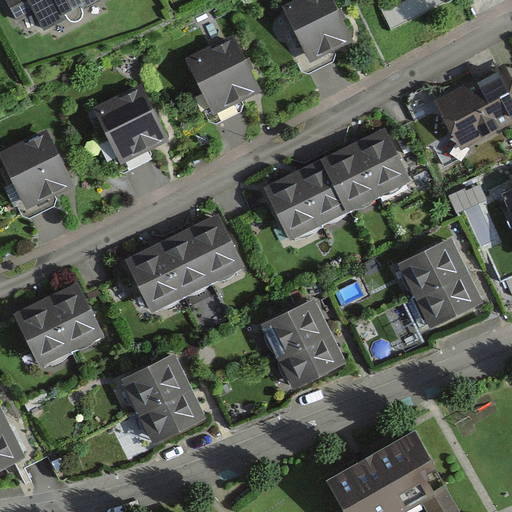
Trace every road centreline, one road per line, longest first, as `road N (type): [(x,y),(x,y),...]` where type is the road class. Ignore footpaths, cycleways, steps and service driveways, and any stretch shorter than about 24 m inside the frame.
road 1 (residential): [(0,288),(243,171),(511,23)]
road 2 (residential): [(55,511),(193,473),(511,348)]
